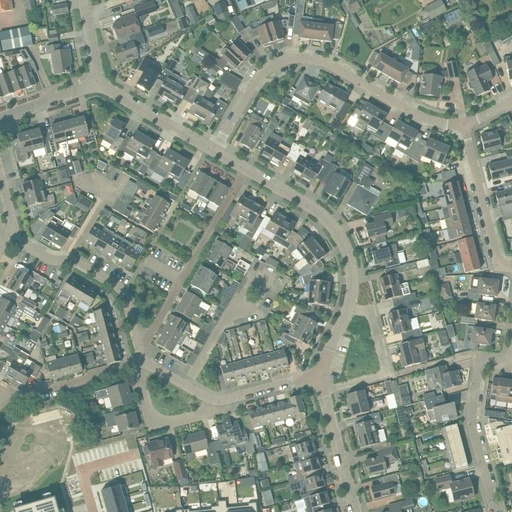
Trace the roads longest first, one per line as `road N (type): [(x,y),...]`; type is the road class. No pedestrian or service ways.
road 1 (residential): [(463,122),(427,119),(300,57),(257,78),(214,151)]
road 2 (residential): [(348,307),(351,273),(329,222),(214,151)]
road 3 (residential): [(138,350),(115,285),(7,234)]
road 4 (residential): [(138,350),(232,191)]
road 5 (residential): [(496,511),(470,422),(478,366),(510,363)]
road 6 (residential): [(511,266),(496,258),(463,122)]
road 7 (residential): [(322,391),(383,372),(369,311),(348,307)]
road 8 (residential): [(11,398),(140,358)]
road 9 (residential): [(214,151),(100,80)]
road 10 (residential): [(215,400),(201,415),(160,424),(139,381),(146,364)]
road 11 (residential): [(354,511),(322,391)]
